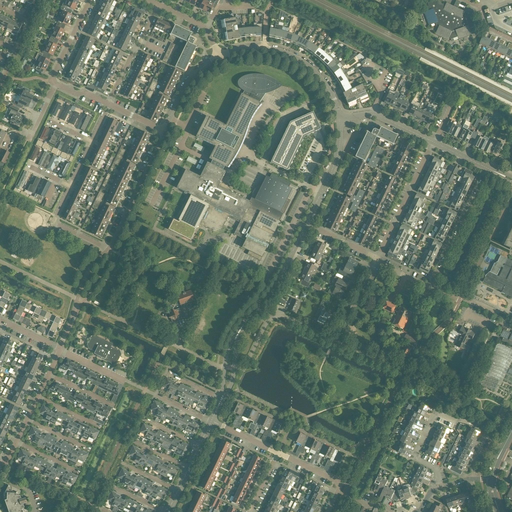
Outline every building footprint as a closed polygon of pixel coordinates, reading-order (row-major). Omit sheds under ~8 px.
[(64,0),(61,7),(64,9),(70,12),(72,9),(74,10),(77,5),(68,1),(65,0),(64,0)] [(200,0),(203,1),(199,8),(204,11),(209,2),(204,0),(200,0)] [(204,11),(209,13),(212,7),(215,9),(218,1),(216,0),(215,2),(211,0),(209,0),(209,2),(204,11)] [(457,8),(455,6),(454,7),(447,3),(445,7),(443,6),(441,0),(435,0),(428,3),(430,10),(427,11),(426,8),(420,10),(422,13),(425,12),(426,15),(428,16),(429,21),(429,23),(429,25),(435,23),(437,27),(439,28),(435,35),(438,36),(440,35),(445,37),(446,39),(448,40),(449,38),(451,39),(458,37),(459,39),(461,38),(462,36),(467,35),(469,35),(471,35),(472,37),(477,35),(476,31),(475,31),(474,27),(477,26),(472,13),(465,16),(463,15),(465,12),(457,8)] [(101,6),(109,10),(112,6),(103,2),(101,6)] [(101,6),(99,11),(107,15),(108,12),(111,13),(112,14),(113,12),(109,10),(101,6)] [(133,12),(131,15),(140,19),(141,17),(142,18),(145,12),(144,12),(141,11),(135,8),(132,7),(131,10),(133,12)] [(58,15),(61,16),(69,20),(72,15),(69,14),(70,12),(64,9),(61,8),(58,15)] [(96,15),(105,19),(107,15),(99,11),(96,15)] [(96,15),(94,20),(103,24),(105,19),(96,15)] [(128,19),(129,20),(138,24),(140,19),(131,15),(130,18),(128,17),(128,19)] [(59,21),(58,21),(57,24),(63,27),(64,24),(67,26),(69,20),(61,16),(59,21)] [(9,18),(6,17),(2,26),(7,28),(11,20),(9,19),(9,18)] [(226,41),(239,39),(239,38),(238,29),(237,25),(236,19),(235,18),(222,20),(226,41)] [(158,19),(154,27),(159,29),(163,21),(158,19)] [(11,33),(17,22),(16,22),(14,21),(14,22),(11,20),(7,28),(6,30),(11,33)] [(92,24),(101,29),(103,24),(94,20),(92,24)] [(129,20),(127,24),(136,29),(138,24),(129,20)] [(159,29),(164,31),(168,23),(163,21),(159,29)] [(21,24),(17,22),(11,33),(17,36),(18,33),(20,33),(21,30),(20,29),(22,25),(20,25),(21,24)] [(168,23),(164,31),(169,34),(172,26),(168,23)] [(65,30),(62,29),(63,27),(57,24),(56,26),(54,31),(62,36),(65,30)] [(92,24),(90,29),(98,33),(101,29),(92,24)] [(125,29),(133,33),(136,29),(127,24),(125,29)] [(279,39),(282,31),(283,26),(278,25),(275,25),(275,27),(278,28),(277,30),(276,30),(274,38),(279,39)] [(190,59),(194,51),(193,50),(195,46),(194,46),(196,42),(194,41),(194,39),(195,37),(191,35),(191,34),(187,32),(188,31),(179,27),(178,28),(174,26),(171,33),(188,42),(176,68),(184,72),(187,67),(186,66),(189,59),(190,59)] [(245,28),(244,26),(242,26),(242,29),(243,28),(244,37),(250,36),(249,28),(245,28)] [(278,28),(275,27),(274,29),(273,29),(270,29),(270,28),(269,37),(274,38),(276,30),(277,30),(278,28)] [(88,34),(96,38),(98,33),(90,29),(88,34)] [(133,33),(125,29),(123,34),(131,38),(133,33)] [(56,42),(57,39),(60,41),(62,36),(54,31),(51,36),(50,39),(56,42)] [(484,47),(488,38),(486,37),(487,33),(485,32),(483,36),(479,45),(484,47)] [(293,34),(289,33),(287,33),(285,41),(290,42),(293,34)] [(120,38),(129,42),(131,38),(123,34),(120,38)] [(297,36),(293,34),(290,42),(295,45),(298,37),(297,36)] [(488,49),(494,36),(492,35),(490,39),(488,38),(484,47),(488,49)] [(84,41),(93,45),(95,40),(86,36),(84,41)] [(488,49),(492,51),(496,42),(494,41),(496,37),(494,36),(488,49)] [(295,45),(300,47),(304,39),(299,37),(298,37),(295,45)] [(120,38),(118,43),(127,47),(129,42),(120,38)] [(49,41),(46,47),(55,51),(57,46),(55,44),(56,42),(50,39),(48,41),(49,41)] [(300,47),(304,49),(309,42),(307,41),(304,39),(300,47)] [(503,40),(500,39),(498,43),(496,42),(492,51),(497,53),(503,40)] [(497,53),(501,55),(505,46),(503,45),(505,41),(503,40),(497,53)] [(93,45),(84,41),(82,46),(90,50),(93,51),(93,49),(91,48),(93,45)] [(304,49),(309,52),(314,45),(310,43),(309,42),(304,49)] [(116,48),(124,52),(127,47),(118,43),(116,48)] [(171,43),(162,61),(170,64),(178,46),(171,43)] [(501,55),(505,57),(511,44),(509,43),(507,47),(505,46),(501,55)] [(309,52),(313,55),(318,48),(317,48),(314,45),(309,52)] [(80,50),(88,54),(90,50),(82,46),(80,50)] [(44,51),(43,51),(41,53),(49,57),(50,54),(53,56),(55,51),(46,47),(44,51)] [(323,52),(320,49),(318,48),(313,55),(318,59),(323,52)] [(326,55),(328,53),(329,53),(325,49),(323,52),(318,59),(322,62),(328,56),(326,55)] [(80,50),(77,55),(86,59),(88,54),(80,50)] [(121,59),(123,54),(115,50),(112,55),(121,59)] [(36,60),(39,62),(48,66),(50,61),(47,59),(49,57),(41,53),(40,53),(36,60)] [(140,58),(148,62),(150,57),(147,55),(142,53),(140,58)] [(75,59),(84,64),(86,59),(77,55),(75,59)] [(112,55),(110,59),(119,64),(121,59),(112,55)] [(334,58),(330,55),(329,57),(328,56),(322,62),(326,66),(332,60),(334,58)] [(332,60),(326,66),(329,70),(336,64),(335,63),(336,62),(338,60),(335,57),(334,58),(332,60)] [(146,66),(148,62),(140,58),(138,62),(146,66)] [(73,64),(81,68),(84,69),(86,65),(84,64),(75,59),(73,64)] [(110,59),(108,64),(117,68),(119,64),(110,59)] [(45,71),(48,66),(39,62),(36,60),(32,68),(41,72),(42,70),(45,71)] [(146,66),(138,62),(135,67),(144,71),(146,66)] [(336,64),(329,70),(333,74),(341,68),(343,67),(340,63),(338,64),(337,66),(336,64)] [(71,69),(79,73),(81,68),(73,64),(71,69)] [(106,69),(114,73),(117,68),(108,64),(106,69)] [(141,75),(144,71),(135,67),(133,71),(141,75)] [(159,92),(168,96),(180,71),(171,67),(159,92)] [(343,67),(341,68),(333,74),(336,79),(343,74),(342,73),(344,71),(345,70),(343,67)] [(71,69),(69,73),(77,77),(79,73),(71,69)] [(106,69),(104,73),(112,77),(114,73),(106,69)] [(139,80),(141,75),(133,71),(131,76),(139,80)] [(69,73),(66,78),(75,82),(77,83),(80,79),(77,77),(69,73)] [(110,82),(112,77),(104,73),(101,78),(110,82)] [(200,177),(186,169),(176,188),(191,195),(178,220),(179,220),(178,222),(173,219),(168,229),(191,241),(196,230),(195,230),(196,229),(197,229),(199,225),(213,232),(214,231),(221,228),(223,229),(230,214),(242,220),(237,230),(236,229),(234,234),(245,240),(241,248),(248,252),(247,254),(260,261),(280,221),(279,221),(283,213),(284,214),(290,200),(287,199),(292,189),(288,187),(290,183),(271,174),(269,178),(266,176),(261,186),(258,184),(257,186),(256,187),(255,188),(254,189),(254,190),(253,192),(253,193),(252,194),(252,195),(251,197),(251,198),(249,201),(218,186),(220,183),(225,171),(222,170),(224,166),(227,168),(227,167),(231,163),(232,160),(234,157),(236,155),(237,152),(238,150),(240,147),(241,144),(242,141),(243,139),(244,136),(245,133),(247,128),(248,126),(248,124),(249,122),(250,119),(251,117),(253,115),(254,114),(255,112),(256,110),(257,108),(259,107),(260,105),(261,103),(259,103),(265,94),(266,93),(267,93),(269,92),(270,92),(272,91),(273,90),(274,90),(276,89),(277,88),(278,87),(282,85),(281,84),(280,83),(278,81),(277,81),(275,79),(274,78),(272,77),(271,77),(268,75),(266,75),(263,74),(259,74),(256,73),(252,73),(249,74),(248,74),(247,74),(246,74),(245,75),(243,76),(242,76),(240,78),(239,78),(239,79),(238,79),(238,80),(238,81),(237,81),(237,82),(237,83),(238,84),(238,85),(238,86),(239,86),(240,88),(241,88),(241,89),(242,89),(243,90),(244,91),(242,94),(241,94),(225,125),(206,116),(196,137),(215,146),(209,159),(212,160),(210,164),(207,162),(200,177)] [(346,73),(345,74),(344,75),(343,74),(336,79),(339,83),(346,79),(349,77),(346,73)] [(137,85),(139,80),(131,76),(129,81),(137,85)] [(101,78),(99,82),(108,86),(110,82),(101,78)] [(348,83),(346,79),(339,83),(341,88),(349,84),(348,83)] [(135,89),(137,85),(129,81),(127,85),(135,89)] [(156,94),(157,93),(158,91),(157,90),(158,89),(156,88),(158,83),(153,81),(145,96),(151,99),(153,94),(155,96),(156,94)] [(108,86),(99,82),(97,87),(105,91),(108,86)] [(351,89),(349,85),(349,84),(341,88),(343,93),(351,89)] [(362,84),(351,89),(343,93),(348,106),(368,97),(362,84)] [(133,94),(135,89),(127,85),(124,90),(133,94)] [(23,91),(21,97),(31,102),(33,96),(29,94),(30,90),(23,87),(22,91),(23,91)] [(389,105),(395,92),(390,90),(390,89),(388,94),(386,93),(382,100),(386,101),(385,103),(389,105)] [(124,90),(122,95),(130,99),(133,94),(124,90)] [(395,92),(389,105),(392,106),(394,106),(397,98),(399,94),(395,92)] [(167,98),(158,94),(146,119),(155,123),(167,98)] [(28,107),(31,102),(21,97),(18,102),(14,101),(13,103),(13,104),(22,108),(23,105),(28,107)] [(403,101),(398,99),(395,107),(396,107),(395,108),(399,109),(403,101)] [(403,101),(399,109),(402,111),(403,110),(407,111),(410,105),(408,104),(408,102),(403,100),(403,101)] [(412,100),(410,105),(407,111),(411,113),(410,115),(413,116),(419,106),(419,104),(412,100)] [(62,105),(57,103),(51,115),(55,118),(59,110),(61,111),(63,108),(61,107),(62,105)] [(14,124),(15,124),(19,125),(22,119),(20,117),(21,115),(20,114),(17,112),(19,109),(11,105),(9,109),(11,110),(7,119),(10,120),(10,121),(13,123),(14,124)] [(71,107),(67,105),(60,120),(64,122),(68,115),(70,116),(71,113),(69,112),(71,107)] [(420,106),(419,106),(413,116),(417,118),(418,118),(422,110),(420,109),(420,108),(420,106)] [(423,121),(428,112),(429,108),(427,107),(426,109),(425,109),(423,110),(419,119),(420,119),(420,120),(423,121)] [(80,114),(75,112),(69,124),(73,127),(77,120),(79,121),(81,117),(79,116),(80,114)] [(428,112),(423,121),(427,123),(428,121),(431,123),(435,116),(432,115),(433,114),(428,112)] [(290,123),(271,162),(287,170),(303,136),(314,131),(314,130),(318,128),(315,121),(316,120),(312,113),(290,123)] [(87,116),(81,130),(86,132),(93,118),(87,116)] [(108,123),(117,127),(119,122),(111,118),(108,123)] [(456,125),(451,123),(452,121),(449,119),(446,126),(449,127),(446,132),(452,135),(456,126),(456,125)] [(467,131),(468,130),(468,129),(471,123),(466,121),(463,127),(458,136),(458,137),(459,138),(458,138),(463,140),(466,133),(467,131)] [(114,132),(117,127),(108,123),(106,128),(114,132)] [(457,124),(456,125),(456,126),(455,127),(452,135),(456,137),(456,136),(457,136),(462,126),(457,124)] [(371,129),(369,133),(368,132),(366,137),(365,136),(361,145),(362,145),(358,153),(357,152),(355,157),(363,161),(375,135),(393,143),(397,136),(392,134),(393,133),(384,129),(384,130),(380,128),(379,129),(375,127),(374,129),(373,130),(371,129)] [(47,136),(50,130),(46,128),(40,140),(45,142),(46,140),(47,140),(49,137),(47,136)] [(112,136),(114,132),(106,128),(104,132),(112,136)] [(149,135),(141,131),(127,160),(135,164),(149,135)] [(471,137),(473,139),(476,132),(473,131),(472,133),(467,131),(466,133),(463,140),(468,143),(471,137)] [(110,141),(112,136),(104,132),(102,137),(110,141)] [(479,148),(483,138),(478,136),(479,134),(476,132),(473,139),(476,140),(473,145),(479,148)] [(52,146),(56,148),(63,135),(58,133),(56,137),(53,135),(51,141),(54,142),(52,146)] [(65,153),(72,139),(67,136),(60,150),(65,153)] [(108,145),(110,141),(102,137),(100,142),(108,145)] [(484,137),(483,138),(479,148),(483,150),(483,149),(484,149),(489,139),(484,137)] [(402,149),(401,151),(409,155),(413,147),(408,144),(408,142),(404,140),(400,148),(402,149)] [(490,153),(495,141),(495,142),(490,140),(489,142),(485,149),(486,149),(486,150),(485,151),(490,153)] [(76,141),(73,148),(70,147),(69,150),(71,151),(69,155),(74,157),(80,143),(76,141)] [(500,144),(495,141),(490,153),(491,151),(496,153),(499,148),(501,149),(504,143),(501,142),(500,144)] [(106,150),(108,145),(100,142),(97,146),(106,150)] [(103,155),(106,150),(97,146),(95,151),(103,155)] [(40,149),(36,147),(29,160),(33,162),(36,157),(39,158),(42,153),(39,152),(40,149)] [(376,147),(375,149),(367,165),(375,168),(384,150),(376,147)] [(113,163),(112,165),(115,167),(116,165),(118,166),(121,162),(123,163),(123,161),(124,162),(126,158),(125,158),(126,156),(124,155),(126,151),(120,148),(113,163)] [(0,161),(4,164),(10,153),(4,150),(0,156),(0,161)] [(95,151),(93,156),(101,159),(103,155),(95,151)] [(409,155),(401,151),(399,156),(407,159),(409,155)] [(48,154),(44,152),(37,165),(42,167),(45,163),(47,164),(51,157),(48,156),(48,154)] [(184,159),(193,163),(195,159),(186,155),(184,159)] [(59,158),(53,156),(46,169),(52,172),(55,166),(57,167),(59,163),(57,162),(59,158)] [(101,159),(93,156),(91,160),(99,164),(101,159)] [(399,156),(397,160),(405,164),(407,159),(399,156)] [(432,163),(440,167),(441,167),(443,162),(435,158),(432,163)] [(97,169),(99,164),(91,160),(88,165),(97,169)] [(366,164),(357,160),(342,193),(350,197),(366,164)] [(397,160),(395,165),(403,169),(405,164),(397,160)] [(64,164),(62,163),(60,167),(62,168),(58,175),(64,178),(71,164),(65,161),(64,164)] [(106,203),(115,207),(135,166),(126,162),(106,203)] [(432,163),(430,168),(437,171),(440,167),(432,163)] [(395,165),(393,169),(401,173),(403,169),(395,165)] [(96,171),(87,167),(85,172),(93,176),(96,171)] [(438,178),(441,173),(437,171),(430,168),(427,173),(438,178)] [(390,174),(398,178),(401,173),(393,169),(390,174)] [(462,177),(472,182),(475,177),(471,175),(473,172),(465,169),(461,177),(462,177)] [(25,183),(29,174),(25,172),(18,187),(22,189),(23,186),(26,187),(27,184),(25,183)] [(91,180),(93,176),(85,172),(83,176),(91,180)] [(427,173),(425,178),(436,183),(438,178),(427,173)] [(26,191),(34,195),(42,178),(36,175),(31,186),(29,185),(26,191)] [(89,185),(91,180),(83,176),(81,181),(89,185)] [(397,180),(389,176),(387,181),(395,185),(397,180)] [(460,182),(462,183),(470,187),(472,182),(462,177),(460,182)] [(423,182),(433,187),(434,188),(436,183),(425,178),(423,182)] [(44,180),(36,195),(44,199),(51,183),(44,180)] [(78,186),(87,190),(89,185),(81,181),(78,186)] [(387,181),(385,185),(393,189),(395,185),(387,181)] [(428,191),(432,193),(433,190),(432,190),(433,187),(423,182),(420,187),(428,191)] [(462,183),(460,188),(467,192),(470,187),(462,183)] [(385,185),(383,190),(391,194),(393,189),(385,185)] [(84,194),(87,190),(78,186),(76,190),(84,194)] [(418,192),(426,196),(428,191),(420,187),(418,192)] [(465,197),(467,192),(460,188),(457,187),(455,192),(457,193),(465,197)] [(349,210),(355,213),(365,192),(359,189),(356,196),(354,195),(353,197),(352,196),(351,200),(351,202),(353,203),(349,210)] [(82,199),(84,194),(76,190),(74,195),(82,199)] [(391,194),(383,190),(380,195),(389,199),(391,194)] [(105,194),(99,191),(92,207),(97,210),(99,207),(101,208),(101,206),(102,206),(102,205),(103,205),(105,202),(104,201),(105,200),(103,199),(105,194)] [(453,197),(463,202),(465,197),(457,193),(455,192),(453,197)] [(417,194),(415,199),(422,203),(425,198),(417,194)] [(80,203),(82,199),(74,195),(72,200),(80,203)] [(349,199),(341,195),(325,227),(334,232),(349,199)] [(380,195),(378,199),(386,203),(389,199),(380,195)] [(455,198),(453,197),(450,202),(453,203),(460,206),(463,202),(455,198)] [(386,203),(378,199),(376,204),(384,208),(386,203)] [(422,203),(415,199),(413,204),(420,207),(422,203)] [(78,208),(80,203),(72,200),(70,204),(78,208)] [(460,206),(453,203),(450,202),(450,201),(448,206),(458,211),(460,206)] [(67,208),(76,212),(78,208),(70,204),(67,208)] [(376,204),(374,208),(382,212),(384,208),(376,204)] [(413,204),(410,209),(418,212),(420,207),(413,204)] [(91,233),(100,238),(114,209),(105,205),(91,233)] [(140,210),(137,218),(153,224),(158,209),(154,208),(154,210),(151,209),(152,207),(146,205),(144,211),(140,210)] [(73,217),(76,212),(67,208),(65,213),(73,217)] [(382,212),(374,208),(371,213),(380,217),(382,212)] [(449,209),(447,208),(446,211),(444,213),(455,218),(457,213),(449,209)] [(421,214),(418,212),(410,209),(408,213),(415,217),(419,219),(421,214)] [(73,217),(65,213),(63,218),(71,222),(73,217)] [(408,213),(405,218),(416,224),(419,219),(415,217),(408,213)] [(452,223),(455,218),(444,213),(442,218),(443,218),(452,223)] [(368,220),(376,224),(379,219),(370,215),(368,220)] [(405,218),(403,223),(414,229),(416,224),(405,218)] [(443,218),(441,223),(450,228),(452,223),(443,218)] [(368,220),(366,224),(374,228),(376,224),(368,220)] [(438,228),(448,233),(450,228),(441,223),(438,228)] [(364,229),(372,233),(374,228),(366,224),(364,229)] [(413,230),(402,225),(400,230),(410,235),(413,230)] [(436,233),(438,234),(445,238),(448,233),(438,228),(436,233)] [(364,229),(362,234),(370,238),(372,233),(364,229)] [(408,240),(410,235),(400,230),(398,235),(408,240)] [(433,238),(435,239),(443,243),(445,238),(438,234),(436,233),(435,233),(433,238)] [(362,234),(359,238),(368,242),(370,238),(362,234)] [(405,245),(408,240),(398,235),(395,240),(402,244),(405,245)] [(359,238),(357,243),(365,247),(368,242),(359,238)] [(442,244),(433,239),(430,244),(432,245),(440,249),(442,244)] [(393,245),(403,250),(406,245),(405,245),(402,244),(395,240),(393,245)] [(318,241),(314,249),(322,253),(326,245),(318,241)] [(391,250),(401,255),(403,250),(393,245),(391,250)] [(440,249),(432,245),(430,250),(438,254),(440,249)] [(314,249),(310,257),(318,261),(322,253),(314,249)] [(401,255),(391,250),(388,255),(394,257),(393,260),(400,264),(402,261),(399,260),(401,255)] [(438,254),(430,250),(427,255),(435,259),(438,254)] [(348,261),(346,265),(355,269),(358,263),(352,260),(354,256),(355,257),(347,253),(344,259),(348,261)] [(422,259),(423,259),(433,264),(435,259),(427,255),(424,254),(422,259)] [(511,261),(508,259),(501,255),(496,264),(494,263),(490,272),(488,276),(487,275),(486,275),(485,277),(483,282),(503,291),(502,292),(502,293),(505,294),(511,298),(511,297),(511,261)] [(422,265),(423,265),(430,269),(433,264),(423,259),(420,264),(422,265)] [(307,263),(303,271),(311,274),(315,266),(307,263)] [(345,277),(347,273),(352,275),(355,269),(346,265),(344,269),(340,267),(337,273),(345,277)] [(415,267),(413,270),(421,274),(422,271),(428,274),(430,269),(423,265),(422,265),(421,267),(418,266),(417,268),(415,267)] [(303,271),(300,279),(302,280),(300,284),(307,287),(309,283),(308,282),(311,274),(303,271)] [(335,286),(344,290),(347,285),(342,282),(344,280),(335,276),(334,279),(337,280),(335,286)] [(337,294),(342,296),(344,290),(335,286),(334,286),(336,286),(333,292),(329,290),(328,293),(336,297),(337,294)] [(0,296),(2,297),(1,301),(6,304),(10,295),(0,290),(0,296)] [(196,292),(192,294),(191,291),(186,292),(183,291),(182,294),(177,295),(178,298),(177,301),(179,302),(180,305),(181,307),(184,306),(185,303),(194,300),(197,301),(198,299),(196,292)] [(290,305),(287,310),(295,313),(300,302),(291,297),(288,305),(290,305)] [(22,300),(18,309),(23,312),(25,308),(29,310),(32,305),(22,300)] [(384,308),(392,312),(396,306),(387,302),(384,308)] [(34,312),(32,316),(37,319),(42,310),(32,305),(29,310),(34,312)] [(403,329),(410,315),(412,312),(401,307),(399,309),(392,324),(403,329)] [(173,320),(177,321),(178,320),(185,317),(182,308),(174,310),(173,309),(172,311),(168,312),(170,316),(169,317),(170,318),(171,320),(173,320)] [(22,324),(22,323),(25,325),(27,319),(25,317),(24,318),(21,316),(23,312),(18,309),(13,319),(22,324)] [(49,320),(51,314),(42,310),(37,319),(43,321),(44,318),(49,320)] [(316,322),(318,323),(317,324),(322,326),(322,325),(324,326),(326,320),(329,322),(333,315),(325,311),(324,313),(323,312),(322,314),(320,313),(317,319),(318,319),(316,322)] [(53,322),(52,326),(57,328),(61,319),(51,314),(49,320),(53,322)] [(502,325),(499,331),(502,332),(500,337),(503,338),(502,341),(511,345),(511,333),(507,331),(508,328),(502,325)] [(43,334),(52,338),(57,328),(52,326),(49,330),(46,328),(43,327),(41,332),(43,333),(43,334)] [(459,332),(459,334),(461,335),(456,346),(464,350),(464,349),(467,350),(468,346),(466,345),(469,338),(472,340),(475,334),(475,333),(464,327),(463,327),(462,327),(461,328),(459,332)] [(406,334),(404,339),(416,346),(419,341),(406,334)] [(117,363),(120,355),(119,351),(113,348),(112,348),(111,348),(111,346),(110,342),(95,335),(92,337),(88,345),(89,349),(95,352),(97,353),(96,354),(97,356),(113,364),(117,363)] [(3,342),(3,343),(12,347),(14,342),(18,344),(19,341),(14,338),(12,341),(5,337),(4,339),(2,342),(3,342)] [(3,343),(0,348),(10,352),(13,348),(12,347),(3,343)] [(511,354),(511,349),(498,343),(478,383),(494,391),(509,361),(511,354)] [(406,345),(402,352),(401,354),(407,357),(411,350),(411,349),(406,345)] [(469,346),(468,346),(467,350),(465,354),(464,356),(462,359),(468,361),(469,359),(470,357),(474,349),(469,346)] [(32,357),(33,358),(33,357),(41,361),(42,361),(43,358),(42,358),(43,356),(36,352),(38,349),(32,347),(31,350),(35,352),(32,357)] [(0,348),(0,353),(9,358),(11,353),(10,352),(0,348)] [(0,359),(3,361),(7,363),(9,358),(0,353),(0,359)] [(33,357),(33,358),(32,357),(31,357),(28,361),(31,362),(38,366),(41,361),(33,357)] [(68,370),(70,371),(74,363),(67,360),(66,363),(63,361),(59,368),(66,371),(67,370),(68,370)] [(31,362),(28,367),(36,371),(38,366),(31,362)] [(80,366),(74,363),(70,371),(73,372),(73,374),(76,375),(75,376),(79,377),(82,371),(79,369),(80,366)] [(34,376),(36,371),(28,367),(26,372),(34,376)] [(450,368),(448,372),(460,378),(462,374),(450,368)] [(85,372),(82,371),(79,377),(85,380),(87,379),(89,380),(93,373),(87,370),(85,372)] [(21,376),(24,377),(31,380),(34,376),(26,372),(23,371),(21,376)] [(99,376),(93,373),(89,380),(92,381),(91,381),(91,382),(92,384),(98,387),(101,380),(98,378),(99,376)] [(29,385),(31,380),(24,377),(21,382),(29,385)] [(167,392),(172,394),(176,385),(173,384),(174,382),(171,380),(169,378),(168,379),(166,378),(165,381),(164,381),(163,384),(163,386),(168,388),(167,392)] [(107,391),(112,382),(106,379),(104,381),(101,380),(98,387),(101,388),(107,391)] [(21,382),(19,386),(27,390),(29,385),(21,382)] [(112,382),(107,391),(107,392),(110,393),(111,393),(114,394),(117,396),(120,389),(117,388),(118,385),(112,382)] [(57,392),(59,393),(63,386),(57,383),(55,386),(52,384),(49,391),(55,394),(57,393),(57,392)] [(180,385),(179,386),(176,385),(172,394),(174,395),(173,396),(177,397),(178,395),(181,397),(185,387),(184,387),(185,386),(182,385),(182,386),(180,385)] [(24,395),(27,390),(19,386),(17,391),(24,395)] [(69,389),(63,386),(59,393),(62,394),(61,395),(62,395),(62,397),(64,398),(64,400),(67,401),(68,400),(71,393),(68,392),(69,389)] [(187,388),(185,387),(181,397),(184,399),(183,400),(188,403),(193,393),(190,392),(191,390),(189,389),(189,388),(187,387),(187,388)] [(17,391),(14,396),(22,400),(24,395),(17,391)] [(71,393),(68,400),(74,403),(76,402),(76,401),(79,402),(82,395),(76,392),(74,395),(71,393)] [(197,405),(201,397),(202,395),(201,395),(201,394),(198,393),(196,392),(195,394),(193,393),(188,403),(193,405),(194,403),(197,405)] [(88,398),(82,395),(79,402),(81,403),(81,406),(84,407),(83,407),(87,409),(90,402),(87,401),(88,398)] [(19,405),(22,400),(14,396),(12,401),(19,405)] [(196,407),(201,409),(202,408),(205,410),(207,406),(209,403),(208,403),(210,399),(209,398),(206,397),(204,396),(203,398),(201,397),(197,405),(196,407)] [(421,403),(419,408),(427,412),(428,410),(432,412),(433,409),(426,405),(427,402),(423,400),(422,403),(421,403)] [(95,410),(98,412),(101,404),(95,401),(94,404),(90,402),(87,409),(93,412),(95,411),(95,410)] [(157,412),(155,416),(161,418),(165,409),(162,407),(163,406),(159,404),(160,403),(157,402),(157,403),(155,402),(153,405),(151,408),(152,408),(151,410),(157,412)] [(237,423),(240,417),(241,418),(242,416),(244,413),(241,411),(243,406),(238,403),(233,412),(239,415),(238,417),(236,416),(234,421),(237,423)] [(11,404),(8,409),(16,412),(18,407),(11,404)] [(107,407),(101,404),(98,412),(100,413),(99,413),(100,413),(100,415),(106,418),(112,407),(108,406),(107,407)] [(44,419),(49,422),(54,413),(50,411),(51,409),(48,408),(48,407),(46,406),(45,406),(43,405),(42,409),(41,408),(40,411),(41,411),(40,413),(45,416),(44,419)] [(242,416),(248,419),(252,410),(247,407),(243,405),(243,406),(241,411),(244,413),(242,416)] [(168,410),(165,409),(161,418),(162,419),(162,420),(165,421),(166,419),(169,421),(174,411),(173,411),(173,410),(171,409),(170,409),(168,408),(168,410)] [(426,418),(429,419),(430,416),(426,414),(427,412),(419,408),(416,413),(417,413),(416,413),(426,418)] [(8,409),(6,414),(14,417),(16,412),(8,409)] [(257,423),(258,420),(255,418),(258,413),(252,410),(248,419),(253,422),(253,423),(251,423),(248,428),(252,429),(254,424),(256,425),(257,423)] [(175,412),(174,411),(169,421),(172,422),(172,424),(177,427),(181,417),(179,416),(180,414),(178,413),(178,412),(175,411),(175,412)] [(3,412),(1,417),(4,419),(11,422),(14,417),(6,414),(3,412)] [(57,414),(54,413),(49,422),(55,424),(56,421),(61,424),(65,416),(64,415),(62,414),(58,412),(57,414)] [(255,418),(258,420),(257,423),(262,426),(267,417),(261,414),(258,412),(258,413),(255,418)] [(414,412),(412,417),(420,421),(421,418),(427,421),(429,419),(426,418),(416,413),(417,413),(416,413),(414,412)] [(66,416),(65,416),(61,424),(67,426),(65,429),(71,432),(75,423),(72,421),(73,420),(69,418),(69,417),(67,416),(66,416)] [(186,429),(189,421),(190,419),(189,418),(187,417),(186,417),(185,416),(184,418),(181,417),(177,427),(181,429),(182,427),(185,429),(186,429)] [(270,432),(271,430),(273,426),(270,425),(272,420),(267,417),(262,426),(261,429),(263,430),(265,427),(268,429),(267,430),(265,430),(263,435),(266,436),(269,431),(270,432)] [(409,422),(422,428),(423,425),(419,423),(420,421),(412,417),(409,422)] [(4,419),(1,423),(9,427),(11,422),(4,419)] [(272,419),(272,420),(270,425),(273,426),(271,430),(277,433),(281,424),(276,421),(272,419)] [(184,430),(190,433),(190,432),(193,434),(195,430),(196,430),(197,427),(196,427),(198,423),(197,422),(195,420),(195,421),(193,420),(192,422),(189,421),(186,429),(185,429),(184,430)] [(409,422),(407,426),(415,430),(416,428),(423,431),(424,429),(422,428),(409,422)] [(0,428),(7,432),(9,427),(1,423),(0,426),(0,428)] [(78,425),(75,423),(71,432),(76,435),(78,432),(83,434),(86,428),(87,426),(86,426),(86,425),(84,424),(83,425),(79,423),(78,425)] [(439,427),(438,430),(446,433),(449,429),(439,424),(438,427),(439,427)] [(144,438),(150,441),(154,432),(151,430),(152,428),(148,427),(149,426),(146,425),(144,425),(142,428),(140,430),(141,430),(140,432),(146,435),(144,438)] [(405,431),(417,437),(418,434),(414,432),(415,430),(407,426),(405,431)] [(471,427),(469,432),(477,436),(478,434),(479,435),(481,432),(480,432),(481,429),(475,427),(474,429),(471,427)] [(33,441),(38,444),(43,435),(39,433),(40,432),(37,430),(37,429),(35,428),(35,429),(33,428),(31,431),(30,431),(29,433),(30,434),(29,436),(34,438),(33,441)] [(89,430),(86,428),(83,434),(81,437),(87,440),(89,437),(94,439),(95,437),(96,438),(97,435),(96,435),(98,432),(96,431),(97,430),(94,429),(94,430),(90,428),(89,430)] [(436,431),(435,434),(444,438),(446,433),(438,430),(437,432),(436,431)] [(157,433),(154,432),(150,441),(151,442),(154,444),(155,442),(158,443),(163,434),(162,433),(160,431),(159,432),(158,431),(157,433)] [(405,431),(402,436),(411,440),(412,438),(416,440),(417,437),(405,431)] [(466,437),(469,438),(476,442),(477,439),(476,438),(477,436),(469,432),(466,437)] [(300,453),(302,447),(304,448),(305,446),(306,443),(303,441),(306,436),(300,433),(299,436),(296,442),(301,445),(300,447),(299,446),(296,451),(300,453)] [(45,436),(43,435),(38,444),(40,445),(40,446),(43,447),(44,445),(47,447),(52,437),(50,437),(51,436),(48,435),(46,434),(45,436)] [(161,447),(166,449),(170,439),(168,438),(169,436),(167,435),(165,434),(164,434),(163,434),(158,443),(162,445),(161,447)] [(444,438),(435,434),(433,437),(434,437),(433,439),(442,443),(444,438)] [(305,446),(310,449),(315,440),(309,437),(306,435),(306,436),(303,441),(306,443),(305,446)] [(412,447),(414,444),(410,442),(411,440),(402,436),(400,441),(402,442),(412,447)] [(53,438),(52,437),(47,447),(50,448),(49,450),(54,452),(59,443),(56,442),(57,440),(55,439),(56,438),(53,437),(53,438)] [(469,438),(466,443),(474,447),(476,445),(477,445),(478,443),(476,442),(469,438)] [(175,451),(178,443),(179,443),(179,442),(178,441),(178,440),(176,439),(176,440),(174,439),(173,441),(170,439),(166,449),(171,452),(171,450),(175,451)] [(431,441),(430,444),(439,448),(442,443),(433,439),(432,441),(431,441)] [(200,486),(208,490),(230,444),(222,440),(200,486)] [(318,448),(320,443),(315,440),(310,449),(316,452),(315,453),(313,453),(311,458),(314,459),(317,454),(318,455),(319,453),(321,450),(318,448)] [(402,442),(400,447),(408,451),(409,449),(413,451),(415,448),(412,447),(402,442),(400,441),(402,442)] [(61,444),(59,443),(54,452),(59,455),(60,453),(63,454),(68,445),(67,444),(64,443),(62,442),(61,444)] [(321,450),(319,453),(325,456),(329,447),(324,444),(320,442),(320,443),(318,448),(321,450)] [(181,445),(179,443),(178,443),(175,451),(174,453),(179,455),(182,456),(184,452),(185,453),(186,450),(188,446),(186,445),(187,444),(184,443),(184,444),(182,443),(181,445)] [(473,449),(474,447),(466,443),(464,448),(473,452),(475,450),(473,449)] [(430,447),(429,449),(437,453),(439,448),(430,444),(429,446),(430,447)] [(69,459),(71,460),(75,451),(73,449),(73,448),(72,447),(72,446),(69,445),(69,446),(68,445),(63,454),(67,456),(66,458),(69,459)] [(143,454),(140,453),(141,451),(138,449),(135,447),(135,448),(133,447),(132,450),(131,450),(130,453),(129,455),(135,457),(133,461),(139,463),(143,454)] [(329,466),(331,461),(333,462),(334,460),(336,457),(332,455),(335,450),(329,447),(325,456),(330,459),(329,461),(328,460),(325,465),(329,466)] [(411,455),(407,453),(408,451),(400,447),(397,452),(401,454),(400,456),(406,460),(408,457),(410,458),(411,455)] [(473,452),(464,448),(462,453),(470,457),(471,455),(472,455),(473,452)] [(335,449),(335,450),(332,455),(336,457),(334,460),(339,463),(344,454),(338,451),(335,449)] [(426,451),(425,453),(434,458),(437,453),(429,449),(428,451),(426,451)] [(22,464),(27,467),(32,458),(29,456),(29,454),(26,453),(26,452),(24,451),(22,450),(20,454),(19,453),(18,456),(19,456),(18,458),(23,461),(22,464)] [(78,452),(75,451),(71,460),(76,463),(78,459),(83,462),(84,460),(85,460),(86,458),(85,457),(87,454),(85,453),(83,451),(83,452),(79,450),(78,452)] [(470,457),(462,453),(459,458),(469,462),(470,459),(469,459),(470,457)] [(147,456),(143,454),(139,463),(144,466),(146,463),(151,466),(155,458),(154,457),(154,456),(152,455),(151,456),(147,454),(147,456)] [(254,455),(252,460),(260,464),(262,459),(254,455)] [(35,459),(32,458),(27,467),(33,469),(35,466),(40,469),(44,461),(42,460),(43,460),(40,459),(36,457),(35,459)] [(156,458),(155,458),(151,466),(156,468),(155,471),(161,474),(165,465),(162,463),(162,461),(159,459),(156,457),(156,458)] [(469,462),(459,458),(457,462),(465,466),(466,464),(467,465),(469,462)] [(257,469),(260,464),(252,460),(249,465),(257,469)] [(45,462),(44,461),(40,469),(45,471),(43,474),(49,477),(54,468),(50,466),(51,465),(47,463),(48,462),(45,461),(45,462)] [(451,466),(451,467),(450,470),(456,473),(458,469),(464,472),(465,469),(464,469),(465,466),(457,462),(455,467),(451,466)] [(161,474),(166,477),(168,473),(173,476),(174,474),(175,474),(176,472),(175,471),(177,468),(175,467),(173,465),(172,466),(169,464),(168,466),(165,465),(161,474)] [(249,465),(247,469),(255,473),(257,469),(249,465)] [(427,472),(428,470),(420,466),(418,471),(426,475),(432,478),(433,475),(427,472)] [(61,479),(64,473),(65,471),(64,471),(64,470),(62,469),(61,470),(58,468),(57,470),(54,468),(49,477),(55,480),(56,477),(59,478),(58,481),(60,482),(61,479)] [(253,478),(255,473),(247,469),(245,474),(253,478)] [(121,473),(120,473),(119,475),(119,477),(124,480),(122,483),(128,486),(132,477),(129,475),(130,473),(127,472),(127,471),(125,470),(124,470),(122,470),(121,473)] [(282,475),(282,476),(290,480),(292,477),(296,479),(297,476),(298,477),(299,474),(290,470),(289,472),(284,470),(283,472),(282,472),(281,475),(282,475)] [(431,480),(425,477),(426,475),(418,471),(415,475),(429,482),(431,480)] [(72,474),(72,475),(68,473),(68,475),(64,473),(61,479),(60,482),(66,485),(67,482),(72,484),(73,482),(74,483),(75,480),(76,477),(74,476),(75,475),(72,474)] [(245,474),(243,479),(251,482),(253,478),(245,474)] [(429,482),(415,475),(413,474),(411,479),(411,480),(413,480),(421,484),(422,482),(428,485),(429,482)] [(376,485),(374,490),(376,492),(383,478),(378,475),(374,484),(376,485)] [(132,477),(128,486),(134,489),(135,486),(140,488),(144,480),(143,480),(143,479),(141,478),(140,478),(137,476),(136,478),(132,477)] [(282,476),(279,481),(287,484),(291,486),(293,481),(290,480),(282,476)] [(382,487),(384,488),(384,489),(385,486),(388,480),(383,478),(376,492),(379,493),(382,487)] [(249,487),(251,482),(243,479),(241,483),(249,487)] [(145,491),(144,494),(150,497),(150,496),(154,487),(151,485),(152,484),(148,482),(148,481),(146,480),(145,481),(144,480),(140,488),(145,491)] [(421,488),(423,485),(421,484),(413,480),(411,480),(409,485),(413,486),(412,489),(416,493),(418,489),(419,489),(420,487),(421,488)] [(285,489),(287,484),(279,481),(277,485),(285,489)] [(314,491),(316,492),(322,495),(323,494),(324,492),(323,491),(324,489),(317,486),(319,483),(313,481),(312,483),(316,485),(313,491),(314,491)] [(241,483),(238,488),(246,492),(249,487),(241,483)] [(26,511),(27,511),(22,508),(21,509),(20,508),(21,507),(24,506),(23,504),(27,503),(25,498),(21,499),(21,498),(18,499),(16,499),(16,497),(17,497),(20,492),(20,491),(8,485),(5,492),(7,493),(7,499),(5,500),(8,511),(26,511)] [(277,485),(275,490),(278,492),(282,494),(285,489),(277,485)] [(381,501),(384,496),(386,496),(386,497),(390,488),(385,486),(384,489),(384,488),(378,500),(381,501)] [(157,489),(154,487),(152,492),(150,496),(150,497),(148,501),(151,502),(153,498),(155,499),(157,496),(162,498),(163,496),(164,497),(165,494),(164,494),(166,491),(164,490),(164,489),(162,488),(161,488),(158,487),(157,489)] [(411,496),(411,495),(416,493),(412,489),(409,489),(408,487),(403,489),(407,499),(409,498),(409,497),(411,496)] [(244,496),(246,492),(238,488),(236,492),(244,496)] [(391,499),(391,498),(396,500),(396,494),(394,493),(395,491),(390,488),(386,497),(386,496),(385,498),(388,499),(389,498),(391,499)] [(403,499),(404,500),(407,499),(403,489),(398,491),(399,493),(396,494),(396,500),(401,499),(401,500),(403,499)] [(282,494),(278,492),(275,490),(272,495),(280,499),(282,494)] [(314,491),(313,491),(312,490),(309,495),(319,500),(322,495),(316,492),(314,491)] [(197,491),(187,511),(197,511),(205,495),(197,491)] [(119,496),(116,494),(114,492),(113,493),(111,492),(110,495),(109,495),(108,498),(109,498),(108,500),(113,502),(112,506),(117,509),(122,499),(118,498),(119,496)] [(236,492),(234,497),(242,501),(244,496),(236,492)] [(465,494),(465,492),(462,493),(466,504),(468,503),(469,502),(471,502),(471,504),(475,502),(472,494),(469,495),(468,492),(465,494)] [(460,494),(460,495),(457,496),(460,505),(463,504),(464,505),(466,504),(462,493),(460,494)] [(283,500),(280,499),(272,495),(270,500),(282,506),(282,504),(282,503),(283,500)] [(307,500),(309,501),(317,505),(319,500),(309,495),(307,500)] [(454,497),(454,496),(451,497),(455,508),(457,507),(458,506),(460,505),(457,496),(454,497)] [(240,506),(242,501),(234,497),(232,502),(240,506)] [(449,498),(449,499),(446,500),(449,509),(452,508),(453,509),(455,508),(451,497),(449,498)] [(125,501),(122,499),(117,509),(123,511),(124,508),(129,511),(133,503),(132,502),(133,501),(130,500),(130,501),(126,499),(125,501)] [(281,508),(282,506),(270,500),(268,505),(279,510),(280,507),(281,508)] [(309,501),(307,506),(315,510),(317,505),(309,501)] [(132,511),(142,511),(143,510),(140,508),(141,506),(137,504),(135,502),(134,503),(133,503),(129,511),(132,511)] [(445,506),(443,505),(437,502),(436,505),(434,504),(432,507),(431,507),(430,509),(431,510),(431,509),(436,511),(441,511),(441,510),(442,510),(444,511),(445,511),(447,510),(445,506)]
